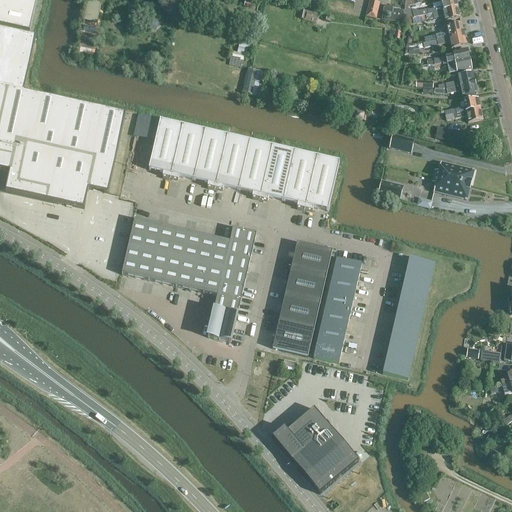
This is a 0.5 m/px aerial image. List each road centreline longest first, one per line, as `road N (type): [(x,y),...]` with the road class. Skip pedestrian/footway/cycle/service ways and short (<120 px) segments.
road 1 (unclassified): [(0,232),(117,307),(223,401)]
road 2 (primary): [(208,511),(138,443),(0,339)]
road 3 (unclassified): [(223,401),(317,511)]
road 4 (unclassified): [(276,228),(135,196)]
road 5 (unclassified): [(125,292),(195,343),(247,355)]
road 6 (unclassified): [(276,228),(247,355)]
road 7 (residential): [(511,126),(481,0)]
